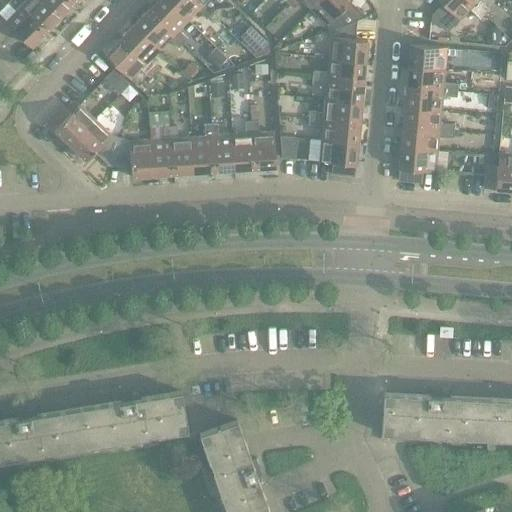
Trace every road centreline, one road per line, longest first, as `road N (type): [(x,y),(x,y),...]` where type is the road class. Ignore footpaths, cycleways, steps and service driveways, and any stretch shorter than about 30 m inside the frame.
road 1 (tertiary): [(370,243),(276,239),(149,248),(0,282)]
road 2 (tertiary): [(0,317),(40,303),(236,273),(368,277)]
road 3 (residential): [(0,394),(182,365),(361,366)]
road 4 (residential): [(91,195),(277,186),(373,197)]
road 5 (residential): [(91,195),(33,134),(31,118),(35,104),(134,0)]
road 6 (residential): [(389,0),(373,197)]
road 7 (residential): [(361,366),(354,447),(384,511)]
road 8 (residential): [(361,366),(511,373)]
road 9 (tertiary): [(368,277),(511,289)]
road 10 (tertiary): [(511,254),(370,243)]
road 11 (residential): [(373,197),(511,206)]
